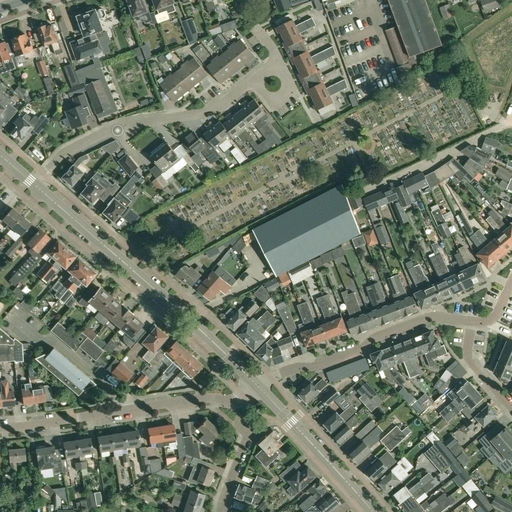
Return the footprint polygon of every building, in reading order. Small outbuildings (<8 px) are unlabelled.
[(154,12),(150,13),(146,3),(144,4),(142,0),(128,0),(136,21),(144,18),(146,22),(152,20),(153,24),(158,23),(155,15),(154,12)] [(153,0),(159,14),(167,11),(168,14),(176,11),(171,0),(153,0)] [(206,0),(207,2),(210,10),(215,8),(211,0),(206,0)] [(211,0),(215,8),(220,6),(217,0),(211,0)] [(273,0),(278,13),(292,8),(289,0),(273,0)] [(322,0),(325,6),(327,5),(329,11),(355,1),(354,0),(322,0)] [(388,0),(411,67),(440,53),(443,48),(425,0),(388,0)] [(480,0),(485,13),(501,7),(498,0),(480,0)] [(444,20),(453,17),(449,4),(439,7),(444,20)] [(86,37),(71,42),(77,60),(78,63),(85,60),(92,58),(95,65),(76,72),(81,85),(84,83),(96,113),(98,118),(118,111),(104,78),(101,70),(102,69),(101,68),(102,67),(98,56),(104,54),(110,52),(107,44),(111,42),(107,31),(104,32),(99,19),(104,18),(104,19),(114,16),(110,7),(103,9),(102,9),(96,11),(95,9),(94,9),(93,8),(91,8),(90,8),(89,8),(88,9),(87,10),(86,12),(86,13),(86,14),(79,17),(81,23),(77,24),(80,30),(83,29),(86,37)] [(312,17),(304,21),(295,25),(292,19),(293,19),(290,14),(275,21),(278,26),(276,27),(278,33),(280,32),(282,37),(315,22),(312,17)] [(192,18),(187,20),(193,35),(198,33),(192,18)] [(187,20),(181,22),(190,45),(195,42),(193,35),(187,20)] [(299,34),(316,25),(315,22),(282,37),(285,42),(283,43),(288,53),(307,44),(305,38),(302,39),(299,34)] [(55,51),(62,48),(57,33),(55,33),(53,25),(47,27),(47,26),(46,26),(44,25),(40,26),(40,28),(38,29),(44,46),(52,43),(55,51)] [(212,37),(224,33),(221,25),(209,30),(212,37)] [(396,68),(398,73),(412,68),(411,67),(396,26),(386,30),(399,67),(396,68)] [(12,38),(19,59),(24,57),(25,61),(27,60),(26,60),(35,57),(30,41),(28,41),(26,34),(20,35),(18,34),(14,36),(12,38)] [(225,44),(218,36),(214,39),(221,48),(225,44)] [(3,61),(11,59),(5,42),(5,41),(3,41),(2,40),(0,40),(0,67),(4,66),(3,61)] [(254,57),(241,40),(236,43),(235,42),(231,45),(246,63),(254,57)] [(9,41),(5,42),(11,59),(15,57),(9,41)] [(195,52),(201,47),(199,44),(193,49),(195,52)] [(333,46),(320,52),(311,57),(308,51),(310,50),(307,44),(288,53),(293,64),(296,63),(298,68),(335,51),(333,46)] [(229,49),(224,53),(238,70),(246,63),(231,45),(228,48),(229,49)] [(150,51),(144,53),(146,59),(152,57),(150,51)] [(298,74),(303,84),(322,75),(319,69),(317,70),(315,65),(336,54),(335,51),(298,68),(300,73),(298,74)] [(218,56),(215,58),(230,77),(238,70),(224,53),(219,57),(218,56)] [(188,60),(184,63),(199,81),(208,75),(194,58),(189,61),(188,60)] [(221,84),(230,77),(215,58),(211,61),(212,62),(207,67),(221,84)] [(43,60),(37,63),(42,77),(49,74),(43,60)] [(177,71),(191,88),(199,81),(184,63),(181,65),(182,67),(177,71)] [(65,67),(72,87),(80,84),(73,64),(65,67)] [(171,74),(167,76),(182,95),(191,88),(177,71),(172,75),(171,74)] [(345,79),(335,84),(326,88),(323,82),(325,81),(322,75),(303,84),(309,95),(311,94),(313,99),(347,83),(345,79)] [(174,102),(182,95),(167,76),(164,79),(165,81),(160,85),(174,102)] [(2,82),(0,84),(0,126),(3,124),(4,125),(18,110),(9,102),(11,99),(4,92),(8,87),(2,82)] [(316,111),(319,109),(321,115),(336,108),(333,102),(333,103),(330,96),(348,87),(347,83),(313,99),(315,104),(313,105),(316,111)] [(70,98),(86,92),(83,85),(67,91),(70,98)] [(18,95),(28,103),(33,97),(23,89),(19,86),(14,92),(18,95)] [(93,116),(88,104),(84,94),(73,98),(77,107),(65,111),(72,128),(88,122),(87,118),(93,116)] [(247,101),(244,103),(268,133),(272,130),(264,121),(269,117),(266,114),(254,100),(249,104),(247,101)] [(244,108),(238,112),(250,127),(253,124),(266,140),(270,137),(268,134),(268,133),(244,103),(241,105),(244,108)] [(246,130),(250,127),(238,112),(233,116),(231,113),(228,116),(246,139),(249,142),(253,139),(246,130)] [(43,129),(51,121),(43,114),(39,119),(35,116),(29,123),(20,115),(13,122),(16,125),(11,131),(12,132),(12,134),(15,136),(18,136),(22,140),(28,133),(29,133),(37,124),(43,129)] [(228,121),(222,125),(230,136),(233,139),(238,136),(243,142),(246,139),(228,116),(225,118),(228,121)] [(209,125),(228,149),(232,145),(226,139),(230,136),(220,122),(215,126),(212,123),(209,125)] [(209,130),(204,134),(203,135),(211,144),(215,149),(219,145),(224,152),(228,149),(209,125),(207,127),(209,130)] [(217,157),(220,155),(215,149),(211,144),(206,147),(194,132),(185,139),(196,154),(201,150),(206,156),(212,151),(217,157)] [(486,137),(482,149),(494,154),(498,142),(486,137)] [(111,156),(120,147),(116,141),(102,148),(111,156)] [(157,147),(172,166),(181,159),(168,143),(166,145),(164,142),(157,147)] [(151,152),(153,155),(151,156),(164,172),(172,166),(157,147),(151,152)] [(475,153),(489,159),(492,155),(478,148),(475,153)] [(475,153),(470,158),(484,167),(489,159),(475,153)] [(73,185),(79,178),(82,177),(83,174),(87,169),(81,163),(83,162),(82,161),(88,158),(86,154),(81,157),(80,157),(79,158),(69,169),(70,170),(64,177),(68,181),(66,182),(71,187),(72,185),(73,185)] [(138,168),(127,154),(118,162),(131,178),(138,168)] [(189,154),(184,158),(190,166),(191,166),(195,162),(189,154)] [(241,155),(236,159),(240,164),(245,160),(241,155)] [(460,171),(465,177),(469,173),(463,167),(454,158),(450,161),(460,171)] [(470,158),(466,162),(479,172),(484,167),(470,158)] [(450,161),(446,164),(455,174),(460,171),(450,161)] [(195,162),(191,166),(196,172),(200,169),(195,162)] [(463,167),(469,173),(474,178),(479,172),(466,162),(463,167)] [(446,164),(442,166),(450,177),(455,174),(446,164)] [(438,169),(445,181),(449,178),(442,166),(438,169)] [(434,172),(440,184),(445,181),(438,169),(434,172)] [(138,182),(143,176),(138,171),(132,178),(109,204),(111,205),(104,213),(109,217),(108,218),(113,222),(114,221),(114,222),(126,208),(120,203),(138,182)] [(419,190),(428,185),(430,189),(423,172),(413,177),(419,190)] [(434,172),(425,176),(423,172),(430,189),(440,184),(434,172)] [(162,174),(157,178),(152,182),(160,191),(164,187),(169,183),(162,174)] [(358,176),(353,178),(350,179),(354,188),(361,184),(358,176)] [(403,181),(405,185),(413,203),(409,194),(419,190),(413,177),(403,181)] [(455,177),(451,179),(456,186),(459,183),(455,177)] [(99,196),(106,203),(120,187),(116,182),(111,187),(108,184),(104,188),(103,187),(94,180),(93,178),(87,184),(89,186),(82,194),(87,198),(86,200),(90,203),(92,203),(93,203),(99,196)] [(323,252),(327,250),(330,248),(333,247),(360,232),(342,184),(253,230),(277,276),(288,270),(298,265),(308,260),(321,253),(323,252)] [(393,186),(403,207),(413,203),(405,185),(395,188),(394,186),(393,186)] [(393,201),(394,203),(392,204),(397,216),(405,213),(403,207),(393,186),(384,190),(389,203),(393,201)] [(364,205),(358,190),(347,194),(354,210),(364,205)] [(384,190),(374,194),(379,207),(389,203),(384,190)] [(368,212),(379,207),(374,194),(363,199),(368,212)] [(511,204),(502,200),(501,203),(504,206),(504,207),(511,210),(511,204)] [(511,210),(504,207),(502,212),(508,215),(511,217),(511,210)] [(21,216),(12,208),(2,219),(8,224),(5,227),(9,230),(10,229),(21,216)] [(440,208),(431,211),(443,237),(452,233),(440,208)] [(492,209),(488,213),(490,216),(511,241),(511,224),(508,228),(492,209)] [(21,236),(31,224),(21,216),(10,229),(14,232),(15,231),(21,236)] [(499,235),(495,239),(506,252),(511,246),(511,241),(490,216),(486,219),(499,235)] [(388,235),(384,225),(375,228),(379,238),(388,235)] [(37,252),(49,238),(39,230),(27,243),(32,247),(28,251),(33,256),(37,252)] [(480,240),(497,260),(506,252),(495,239),(490,243),(479,230),(475,233),(480,240)] [(488,267),(497,260),(480,240),(475,233),(470,237),(482,251),(478,254),(488,267)] [(239,234),(222,243),(227,247),(231,242),(234,245),(242,236),(239,234)] [(10,258),(25,241),(19,236),(5,253),(10,258)] [(239,254),(246,246),(242,237),(232,248),(239,254)] [(255,248),(259,245),(253,237),(250,239),(255,248)] [(48,261),(37,274),(41,278),(66,248),(58,241),(47,253),(52,257),(48,261)] [(459,248),(460,252),(463,257),(475,284),(485,279),(478,264),(473,266),(464,246),(459,248)] [(41,278),(46,282),(57,269),(61,264),(65,268),(75,256),(74,255),(75,254),(70,250),(69,251),(66,248),(41,278)] [(464,289),(475,284),(463,257),(460,252),(455,255),(457,260),(462,271),(457,273),(464,289)] [(451,276),(441,253),(436,256),(454,294),(464,289),(457,273),(451,276)] [(443,299),(454,294),(436,256),(430,259),(437,273),(438,272),(441,281),(436,283),(443,299)] [(64,293),(68,288),(87,266),(78,258),(68,270),(72,274),(68,278),(54,295),(59,299),(64,293)] [(19,282),(24,277),(36,263),(31,259),(19,272),(19,273),(15,278),(19,282)] [(308,260),(298,265),(301,272),(312,267),(308,260)] [(427,276),(425,276),(420,264),(415,266),(428,296),(432,304),(443,299),(436,283),(430,286),(429,284),(430,283),(427,276)] [(192,286),(201,275),(191,267),(190,268),(186,265),(181,268),(175,275),(183,281),(184,279),(192,286)] [(298,265),(288,270),(291,277),(301,272),(298,265)] [(85,285),(85,286),(96,273),(95,273),(96,271),(90,267),(89,268),(87,266),(68,288),(73,292),(77,287),(81,290),(85,285)] [(409,269),(419,291),(415,293),(422,309),(432,304),(428,296),(415,266),(409,269)] [(226,293),(231,287),(213,271),(198,288),(211,299),(221,288),(226,293)] [(394,276),(396,283),(408,314),(419,310),(413,295),(407,297),(398,274),(394,276)] [(18,281),(12,276),(8,280),(14,286),(18,281)] [(396,318),(408,314),(396,283),(394,276),(388,279),(391,285),(398,301),(391,304),(396,318)] [(278,284),(275,278),(270,280),(273,287),(278,284)] [(371,285),(385,323),(396,318),(391,304),(384,306),(382,299),(384,298),(378,283),(371,285)] [(366,287),(368,291),(367,291),(372,304),(373,303),(375,309),(368,312),(374,327),(385,323),(371,285),(366,287)] [(85,307),(89,302),(99,311),(110,297),(100,288),(92,297),(87,292),(78,302),(85,307)] [(267,290),(259,298),(264,302),(270,297),(267,290)] [(342,293),(351,318),(346,320),(352,335),(362,331),(348,294),(347,291),(342,293)] [(354,292),(348,294),(362,331),(374,327),(368,312),(363,314),(354,292)] [(63,302),(68,296),(64,293),(59,299),(63,302)] [(347,333),(346,331),(347,331),(342,317),(336,319),(332,308),(332,307),(333,306),(329,294),(323,296),(337,334),(341,333),(342,335),(343,335),(347,334),(347,333)] [(321,324),(327,338),(337,334),(323,296),(316,298),(319,306),(320,306),(326,323),(321,324)] [(121,305),(110,297),(99,311),(109,319),(121,305)] [(247,319),(246,318),(249,316),(250,317),(259,307),(252,301),(244,309),(243,307),(239,311),(238,310),(226,321),(227,322),(226,326),(229,328),(231,328),(233,328),(236,331),(247,319)] [(307,302),(301,304),(306,318),(316,342),(327,338),(321,324),(316,326),(307,302)] [(297,306),(302,319),(306,330),(301,332),(306,346),(316,342),(306,318),(301,304),(297,306)] [(109,319),(120,328),(132,314),(121,305),(109,319)] [(293,318),(288,306),(278,311),(284,323),(293,318)] [(244,339),(246,341),(272,315),(268,311),(262,317),(257,322),(253,318),(249,323),(249,322),(238,333),(239,334),(238,336),(243,340),(244,339)] [(125,343),(126,344),(131,348),(146,331),(140,326),(142,323),(132,315),(132,314),(120,328),(125,332),(124,334),(123,335),(123,337),(123,338),(123,340),(124,342),(125,343)] [(253,350),(254,349),(255,349),(265,338),(262,334),(270,325),(271,325),(277,319),(272,315),(246,341),(249,344),(248,345),(253,350)] [(63,326),(58,322),(50,331),(55,335),(63,326)] [(88,337),(92,340),(97,334),(88,327),(83,332),(88,337)] [(142,357),(149,362),(161,347),(159,350),(157,348),(167,336),(156,327),(143,342),(150,348),(142,357)] [(13,341),(0,329),(0,344),(8,344),(9,353),(9,362),(14,361),(13,341)] [(439,364),(434,360),(438,358),(435,349),(441,347),(438,339),(436,339),(435,336),(434,337),(431,331),(423,334),(423,335),(433,360),(438,364),(439,364)] [(424,353),(430,367),(438,364),(433,360),(423,335),(413,339),(419,355),(424,353)] [(88,337),(79,347),(83,350),(91,341),(88,337)] [(281,351),(295,346),(291,337),(276,342),(277,343),(278,343),(280,347),(270,350),(273,357),(272,358),(274,365),(285,361),(281,351)] [(270,366),(274,365),(272,358),(273,357),(270,350),(280,347),(278,343),(277,343),(276,342),(272,338),(267,343),(266,342),(256,353),(270,366)] [(13,341),(14,361),(14,362),(23,362),(22,344),(14,339),(13,341)] [(413,339),(402,343),(412,367),(419,374),(421,376),(424,372),(417,365),(414,357),(419,355),(413,339)] [(154,367),(158,363),(158,364),(165,355),(173,362),(169,366),(185,349),(175,341),(166,351),(161,347),(149,362),(154,367)] [(410,378),(419,374),(412,367),(402,343),(393,346),(399,362),(403,361),(410,378)] [(8,344),(0,344),(0,353),(9,353),(8,344)] [(82,390),(85,393),(87,390),(88,391),(89,390),(86,388),(96,384),(90,379),(53,347),(47,355),(44,353),(34,358),(78,395),(82,390)] [(397,363),(391,347),(381,351),(390,375),(402,386),(406,382),(393,365),(397,363)] [(177,375),(177,376),(181,371),(194,358),(185,349),(169,366),(164,372),(168,376),(177,366),(181,370),(177,375)] [(391,382),(394,379),(390,375),(381,351),(381,350),(370,354),(373,362),(375,362),(376,366),(377,366),(379,370),(382,369),(385,377),(391,382)] [(511,354),(504,351),(499,361),(511,366),(511,354)] [(369,368),(365,357),(360,359),(365,370),(369,368)] [(203,366),(194,358),(181,371),(177,376),(181,379),(185,374),(190,378),(192,377),(203,366)] [(355,361),(360,372),(365,370),(360,359),(355,361)] [(107,371),(110,374),(119,363),(115,360),(107,371)] [(349,364),(354,374),(360,372),(355,361),(349,364)] [(112,372),(125,382),(133,373),(120,362),(119,363),(112,372)] [(511,386),(511,379),(509,379),(511,372),(511,368),(498,363),(494,373),(501,375),(500,377),(505,383),(511,386)] [(343,366),(347,377),(354,374),(349,364),(343,366)] [(343,366),(338,368),(342,379),(347,377),(343,366)] [(332,370),(336,381),(342,379),(338,368),(332,370)] [(460,379),(467,372),(463,368),(455,376),(460,379)] [(326,373),(330,383),(336,381),(332,370),(326,373)] [(148,378),(142,372),(140,375),(140,376),(134,383),(140,388),(148,378)] [(460,379),(453,375),(446,382),(453,386),(460,379)] [(29,376),(30,384),(31,384),(34,403),(45,401),(45,399),(52,398),(50,389),(47,386),(35,387),(34,376),(29,376)] [(298,393),(298,394),(298,397),(300,400),(304,399),(307,403),(327,384),(322,378),(314,386),(310,382),(298,393)] [(10,385),(9,383),(6,383),(6,379),(0,379),(0,387),(2,406),(7,406),(7,408),(8,409),(12,409),(13,407),(13,405),(14,405),(13,388),(10,385)] [(461,396),(446,409),(450,413),(453,409),(476,390),(467,380),(460,387),(461,388),(457,392),(461,396)] [(446,382),(438,390),(443,394),(450,388),(453,386),(446,382)] [(20,385),(23,404),(26,404),(26,406),(27,407),(31,406),(32,405),(32,403),(34,403),(31,384),(30,384),(20,385)] [(328,406),(341,395),(335,388),(322,399),(328,406)] [(439,407),(454,394),(450,388),(443,394),(435,402),(439,407)] [(476,390),(453,409),(457,414),(462,410),(470,419),(484,406),(480,401),(483,398),(476,390)] [(359,398),(365,404),(371,399),(365,393),(362,396),(359,398)] [(413,393),(408,398),(413,403),(418,398),(413,393)] [(421,405),(425,409),(426,410),(433,403),(429,398),(428,399),(428,398),(421,405)] [(377,407),(371,399),(365,404),(372,412),(377,407)] [(420,414),(424,410),(422,407),(416,401),(411,405),(420,414)] [(357,409),(351,403),(339,415),(335,411),(323,422),(332,432),(357,409)] [(461,429),(465,434),(471,429),(480,421),(484,426),(497,414),(489,405),(476,417),(475,416),(461,429)] [(350,429),(359,420),(354,415),(345,423),(346,425),(334,436),(341,444),(353,432),(350,429)] [(194,433),(199,438),(206,445),(211,440),(212,440),(219,432),(206,419),(201,424),(199,427),(197,426),(191,427),(190,422),(184,423),(186,434),(192,433),(194,433)] [(377,426),(372,420),(356,435),(361,441),(377,426)] [(160,427),(163,447),(169,446),(169,443),(176,442),(173,425),(160,427)] [(349,453),(359,463),(372,451),(369,448),(379,439),(377,436),(382,431),(378,426),(349,453)] [(380,441),(385,446),(402,431),(397,426),(380,441)] [(150,443),(156,442),(157,448),(163,447),(160,427),(148,429),(150,443)] [(405,428),(402,431),(406,436),(410,432),(405,428)] [(490,430),(480,439),(486,446),(481,449),(489,459),(496,453),(511,439),(511,434),(506,428),(495,437),(490,430)] [(264,448),(255,456),(266,467),(280,455),(276,450),(283,444),(277,438),(279,437),(272,430),(259,442),(264,448)] [(124,433),(127,447),(140,445),(138,431),(124,433)] [(390,452),(405,439),(400,433),(402,431),(385,446),(390,452)] [(127,447),(124,433),(111,435),(113,449),(127,447)] [(113,449),(111,435),(97,437),(100,452),(113,449)] [(193,443),(192,436),(182,437),(186,455),(201,460),(198,442),(193,443)] [(77,441),(79,455),(92,453),(90,438),(77,441)] [(511,439),(496,453),(503,462),(498,466),(504,473),(511,465),(511,464),(507,459),(511,454),(511,439)] [(446,447),(440,440),(424,454),(431,461),(446,447)] [(79,455),(77,441),(63,443),(65,457),(79,455)] [(456,457),(465,450),(458,442),(450,449),(456,457)] [(60,460),(59,449),(54,450),(54,447),(46,448),(45,446),(36,447),(36,450),(39,467),(46,466),(47,467),(50,466),(50,467),(52,467),(53,474),(54,479),(63,478),(62,472),(60,460)] [(139,447),(142,465),(148,464),(147,460),(146,446),(139,447)] [(178,449),(179,458),(186,455),(184,447),(178,449)] [(431,461),(441,473),(450,466),(451,465),(450,464),(456,460),(446,447),(431,461)] [(15,461),(25,460),(24,449),(9,450),(10,462),(11,470),(16,470),(15,461)] [(373,464),(366,471),(375,481),(396,461),(391,456),(387,452),(379,459),(377,461),(376,460),(373,463),(373,464)] [(470,453),(463,457),(467,465),(474,461),(470,453)] [(179,459),(175,461),(183,464),(184,461),(190,464),(191,464),(190,466),(198,469),(201,461),(200,461),(186,455),(179,459)] [(149,464),(151,475),(161,469),(160,458),(147,460),(148,464),(149,464)] [(67,459),(60,460),(62,472),(69,471),(67,459)] [(450,466),(457,475),(459,474),(465,470),(456,460),(450,464),(451,465),(450,466)] [(398,463),(378,482),(379,482),(382,486),(382,488),(385,491),(387,491),(388,492),(395,486),(396,487),(401,483),(399,482),(400,481),(408,474),(403,469),(398,463)] [(191,471),(187,481),(196,485),(197,482),(208,486),(213,471),(208,468),(202,466),(199,474),(191,471)] [(299,492),(317,476),(309,467),(301,474),(299,471),(289,481),(293,485),(287,490),(294,497),(299,492)] [(284,481),(292,474),(288,469),(280,476),(284,481)] [(459,474),(465,483),(471,479),(465,470),(459,474)] [(393,496),(400,504),(430,481),(433,478),(429,473),(420,480),(421,481),(409,490),(405,486),(393,496)] [(478,478),(485,484),(488,480),(481,474),(478,478)] [(425,492),(434,486),(431,482),(435,480),(433,478),(430,481),(400,504),(405,511),(407,511),(419,503),(415,499),(425,492)] [(186,484),(174,480),(172,486),(184,490),(186,484)] [(319,480),(308,490),(312,494),(299,506),(304,511),(305,511),(329,491),(325,487),(326,486),(321,480),(320,481),(319,480)] [(262,491),(267,486),(255,481),(253,488),(262,491)] [(32,482),(22,482),(22,501),(32,501),(32,482)] [(268,495),(278,488),(273,482),(264,490),(268,495)] [(46,485),(42,490),(49,496),(53,492),(46,485)] [(258,503),(261,499),(254,496),(256,491),(240,485),(235,498),(251,504),(251,505),(256,507),(258,505),(252,502),(252,501),(258,503)] [(205,495),(191,490),(186,504),(200,509),(205,495)] [(488,511),(494,508),(480,490),(476,493),(472,497),(483,511),(488,511)] [(100,492),(94,493),(96,505),(102,504),(100,492)] [(410,511),(429,511),(451,495),(451,494),(447,497),(444,493),(435,500),(429,504),(426,501),(410,511)] [(332,511),(341,505),(332,495),(326,500),(325,498),(314,507),(313,506),(318,501),(305,511),(332,511)] [(442,511),(456,501),(451,495),(429,511),(442,511)] [(491,504),(505,511),(511,511),(511,507),(495,497),(491,504)]
